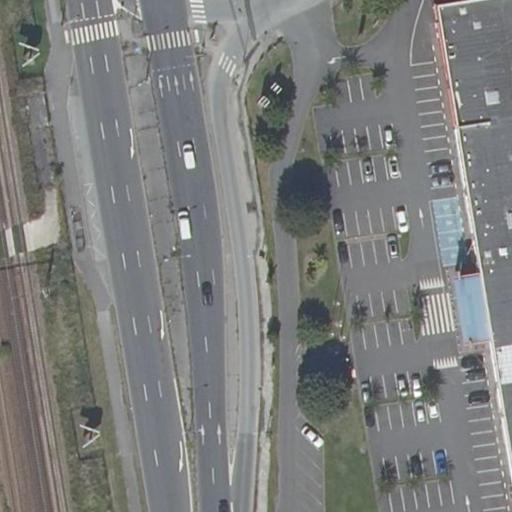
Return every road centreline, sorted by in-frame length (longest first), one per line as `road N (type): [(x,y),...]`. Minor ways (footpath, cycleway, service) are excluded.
road 1 (primary): [(88,0),(164,511)]
road 2 (primary): [(220,511),(210,304),(155,1)]
road 3 (tertiary): [(237,511),(245,350),(212,96),(225,56),(255,9)]
